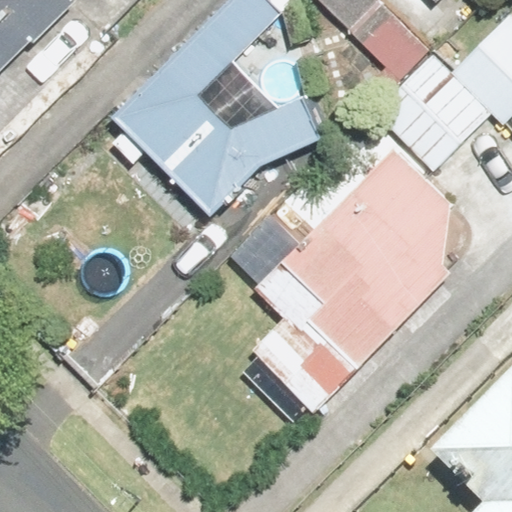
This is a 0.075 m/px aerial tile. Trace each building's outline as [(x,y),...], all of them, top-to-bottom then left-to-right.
[(0,0),(0,70),(9,80),(90,0),(0,0)] [(296,11),(283,0),(232,0),(125,109),(224,207),(276,154),(333,135),(313,96),(250,123),(215,88),(296,11)] [(511,28),(462,76),(390,0),(326,0),(393,70),(376,85),(394,104),(385,113),(438,168),(501,108),(511,119),(511,28)] [(459,279),(465,204),(408,149),(316,245),(280,210),(232,260),(296,321),(247,373),(310,434),(459,279)] [(493,511),(511,511),(511,396),(446,462),(495,511),(493,511)]
